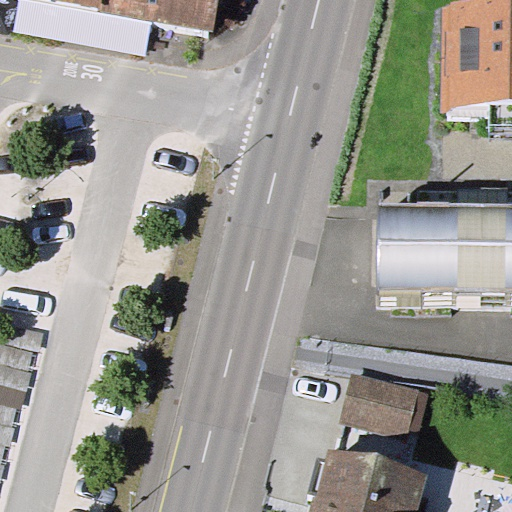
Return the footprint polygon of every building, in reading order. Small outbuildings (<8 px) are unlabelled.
[(219,0),(57,0),(99,7),(98,11),(214,31),(219,0)] [(511,2),(441,3),(441,110),(511,109),(511,2)] [(511,202),(376,201),(376,291),(511,291),(511,202)] [(511,309),(511,291),(376,291),(376,308),(511,309)] [(352,372),(340,422),(406,439),(406,437),(418,392),(419,388),(352,372)] [(429,395),(418,392),(406,437),(417,439),(429,395)] [(329,448),(311,511),(418,511),(428,474),(329,448)]
